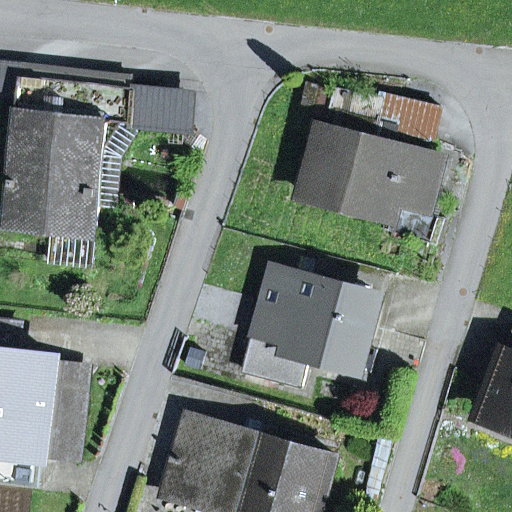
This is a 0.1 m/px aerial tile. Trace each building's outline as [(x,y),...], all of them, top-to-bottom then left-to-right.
[(0,76),(12,78),(13,65),(0,63),(0,76)] [(0,94),(22,97),(24,79),(25,66),(13,65),(12,78),(0,76),(0,94)] [(24,79),(131,91),(132,76),(25,66),(24,79)] [(106,151),(110,120),(125,122),(130,123),(133,91),(131,91),(24,79),(22,97),(7,230),(55,236),(52,262),(93,266),(100,207),(106,151)] [(200,99),(133,91),(130,123),(143,124),(197,128),(200,99)] [(439,218),(429,215),(444,161),(371,141),(382,102),(347,92),(337,132),(325,129),(307,197),(394,220),(390,229),(433,241),(439,218)] [(100,207),(116,209),(122,157),(143,124),(130,123),(125,122),(106,151),(100,207)] [(304,387),(312,355),(364,368),(382,299),(272,271),(247,373),(304,387)] [(35,470),(37,457),(78,461),(86,392),(56,388),(59,363),(20,359),(23,328),(0,325),(0,452),(9,454),(7,467),(35,470)] [(511,346),(486,415),(511,424),(511,346)] [(56,388),(86,392),(89,367),(59,363),(56,388)] [(195,505),(220,511),(323,511),(339,457),(193,416),(181,457),(207,465),(195,505)] [(169,497),(195,505),(207,465),(181,457),(169,497)]
